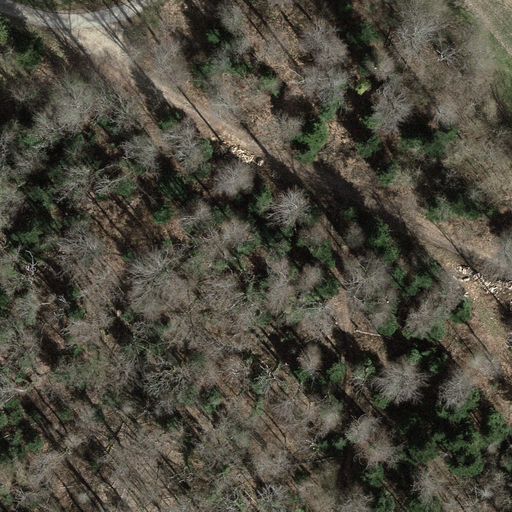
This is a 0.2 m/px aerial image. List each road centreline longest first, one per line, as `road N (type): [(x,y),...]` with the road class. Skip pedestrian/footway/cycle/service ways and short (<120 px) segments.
road 1 (track): [(511,266),(229,129),(70,24)]
road 2 (track): [(0,6),(64,26),(140,0)]
